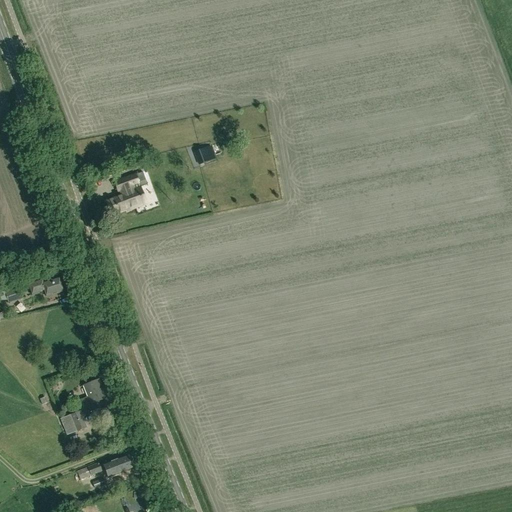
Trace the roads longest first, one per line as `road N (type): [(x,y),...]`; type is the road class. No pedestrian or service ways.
road 1 (secondary): [(182,511),(0,30)]
road 2 (unknown): [(151,434),(36,482),(19,480),(0,463)]
